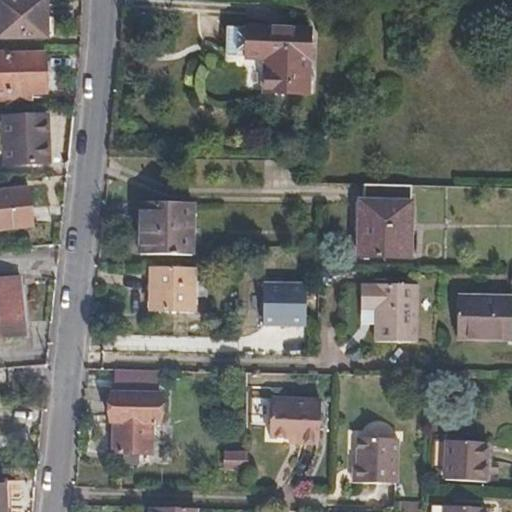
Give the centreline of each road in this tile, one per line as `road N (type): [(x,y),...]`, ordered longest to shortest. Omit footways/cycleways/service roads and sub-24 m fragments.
road 1 (residential): [(53,511),(103,0)]
road 2 (unknown): [(55,489),(383,507)]
